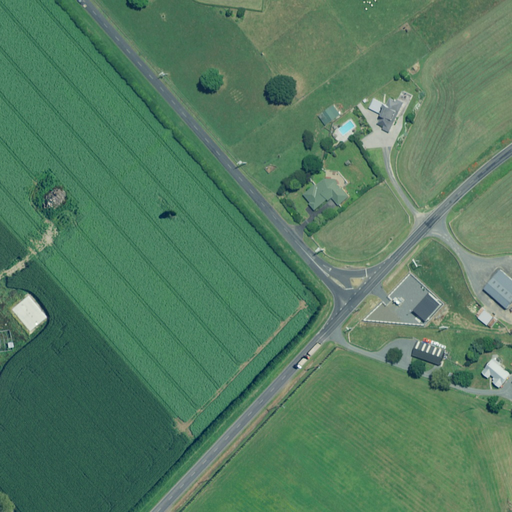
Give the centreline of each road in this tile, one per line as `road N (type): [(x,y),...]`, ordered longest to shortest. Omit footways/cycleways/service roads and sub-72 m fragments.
road 1 (unclassified): [(83,0),(315,263)]
road 2 (tertiary): [(349,307),(156,511)]
road 3 (tertiary): [(511,151),(383,270)]
